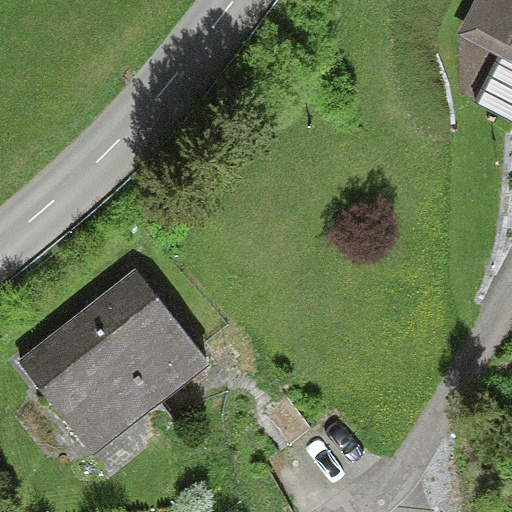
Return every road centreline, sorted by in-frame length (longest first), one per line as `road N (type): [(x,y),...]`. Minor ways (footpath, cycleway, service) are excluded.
road 1 (tertiary): [(0,248),(116,145),(239,0)]
road 2 (residential): [(511,274),(436,414),(340,511)]
